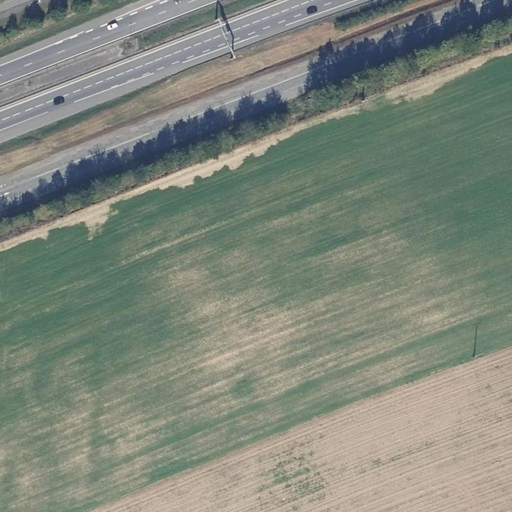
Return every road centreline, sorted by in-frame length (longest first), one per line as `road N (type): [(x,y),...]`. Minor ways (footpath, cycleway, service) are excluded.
road 1 (secondary): [(0,190),(492,0)]
road 2 (trunk): [(0,120),(312,0)]
road 3 (trunk): [(193,0),(0,74)]
